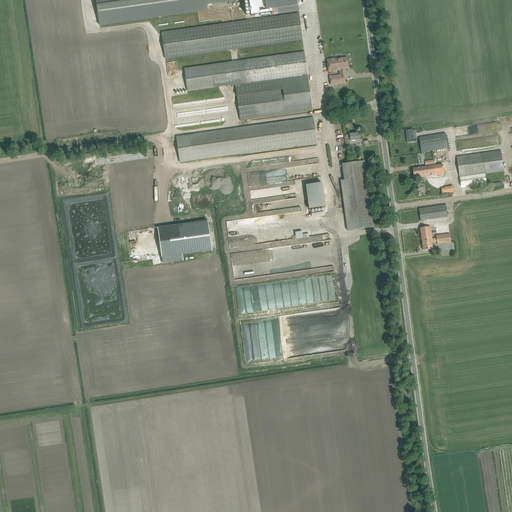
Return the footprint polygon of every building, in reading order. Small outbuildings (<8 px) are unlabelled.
[(95,0),(98,18),(229,0),(265,0),(266,7),(298,3),(297,0),(95,0)] [(256,9),(259,8),(263,8),(262,0),(255,0),(249,1),(251,15),(257,15),(256,9)] [(165,59),(303,40),(299,13),(162,32),(165,59)] [(240,121),(313,111),(305,52),(184,69),(187,92),(235,85),(240,121)] [(347,57),(342,58),(327,60),(328,67),(329,72),(340,71),(340,77),(330,78),(331,86),(346,83),(345,76),(343,76),(343,70),(344,70),(349,69),(347,57)] [(180,163),(245,154),(318,143),(314,117),(177,137),(180,163)] [(403,131),(405,142),(415,141),(414,141),(415,140),(415,139),(414,138),(411,139),(410,130),(409,130),(408,130),(407,131),(406,131),(405,131),(404,131),(403,131)] [(421,152),(422,154),(423,154),(423,152),(424,152),(438,150),(448,148),(446,133),(419,137),(421,152)] [(504,171),(501,150),(457,157),(460,177),(504,171)] [(374,227),(365,163),(365,161),(342,164),(344,180),(341,181),(347,231),(374,227)] [(417,178),(422,177),(445,174),(443,164),(413,169),(414,177),(417,176),(417,178)] [(326,207),(323,183),(306,185),(309,209),(326,207)] [(442,194),(453,192),(454,192),(453,186),(450,186),(444,187),(444,188),(441,188),(442,194)] [(421,221),(447,217),(446,205),(419,209),(421,221)] [(432,249),(431,244),(431,243),(437,242),(437,245),(451,243),(450,234),(436,236),(436,238),(432,239),(431,227),(421,228),(424,250),(432,249)] [(211,259),(207,229),(128,239),(132,269),(211,259)] [(293,259),(293,264),(310,265),(310,260),(303,260),(303,261),(297,260),(297,254),(296,254),(296,259),(293,259)]
